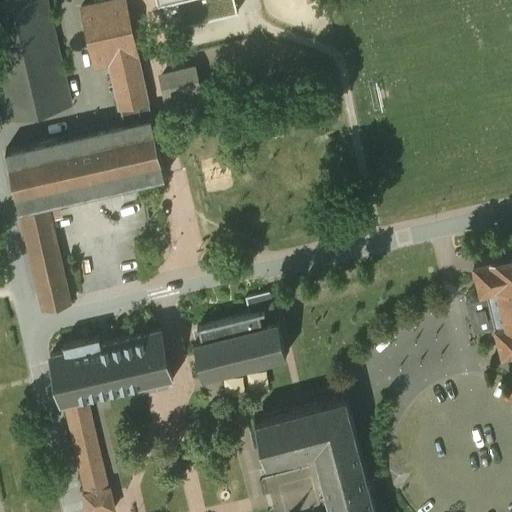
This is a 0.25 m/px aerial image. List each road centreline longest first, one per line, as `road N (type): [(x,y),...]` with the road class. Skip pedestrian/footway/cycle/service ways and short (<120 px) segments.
road 1 (residential): [(37,312),(511,203)]
road 2 (residential): [(80,511),(37,312)]
road 3 (residential): [(37,312),(0,145)]
